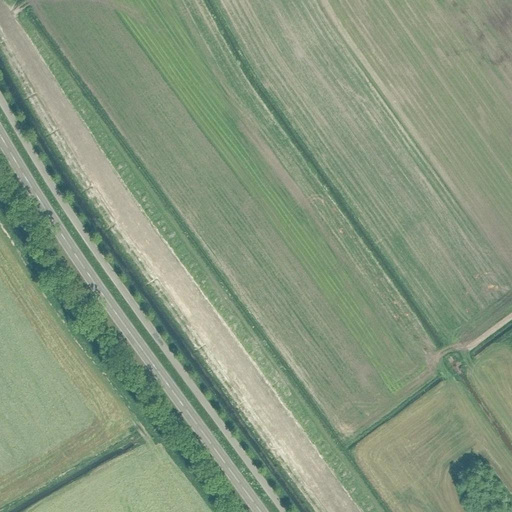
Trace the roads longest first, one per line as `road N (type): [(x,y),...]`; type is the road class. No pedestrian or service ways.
road 1 (unclassified): [(284,511),(79,227),(0,97)]
road 2 (secondary): [(260,511),(81,262),(0,133)]
